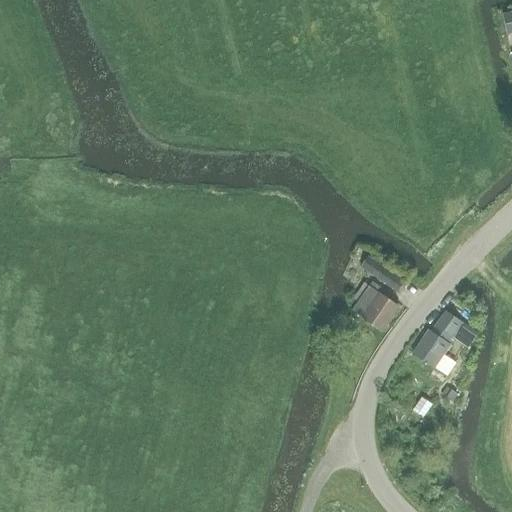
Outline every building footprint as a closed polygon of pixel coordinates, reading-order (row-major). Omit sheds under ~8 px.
[(377,281),(385,269),(368,258),(360,270),(377,281)] [(358,303),(369,288),(359,282),(349,296),(358,303)] [(358,303),(353,311),(382,332),(399,308),(393,304),(396,300),(372,283),(369,288),(358,303)] [(431,333),(429,331),(413,355),(435,370),(448,378),(456,365),(444,356),(451,346),(449,344),(453,337),(462,325),(463,323),(446,312),(431,333)] [(462,325),(453,337),(470,348),(474,333),(462,325)] [(451,392),(445,399),(452,404),(457,396),(451,392)] [(425,399),(415,413),(426,421),(436,407),(425,399)]
